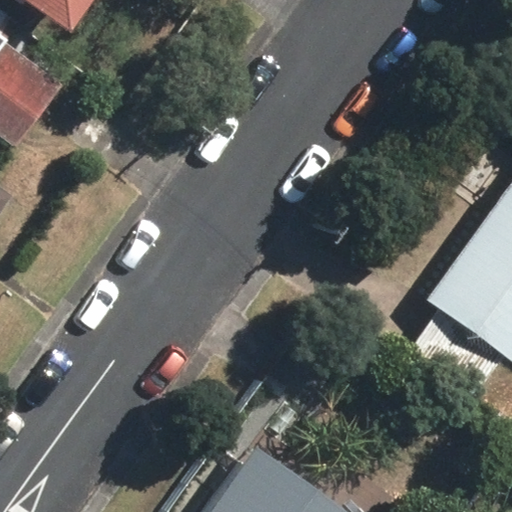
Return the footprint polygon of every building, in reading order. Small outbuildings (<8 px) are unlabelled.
[(8,0),(51,29),(71,0),(8,0)] [(0,37),(1,35),(0,34),(0,138),(11,145),(49,89),(0,55),(0,37)] [(511,349),(511,158),(415,292),(431,304),(395,353),(461,401),(492,358),(501,365),(511,349)] [(511,435),(496,457),(511,468),(511,435)] [(345,511),(241,440),(191,511),(345,511)]
